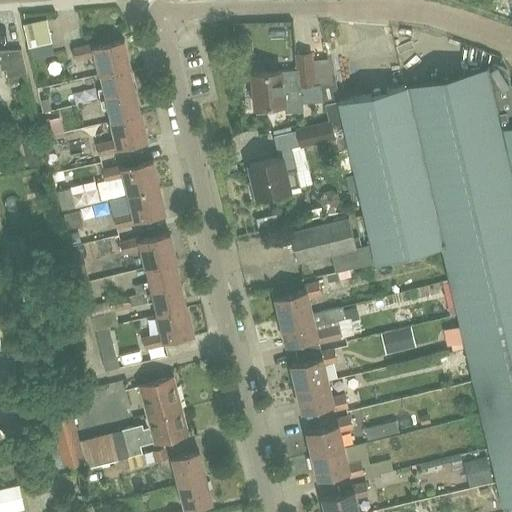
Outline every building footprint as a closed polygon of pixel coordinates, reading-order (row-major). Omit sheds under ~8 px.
[(47,18),(23,23),(26,34),(49,29),(47,18)] [(100,74),(101,74),(128,67),(130,67),(123,39),(95,46),(94,44),(74,48),(77,60),(95,55),(100,74)] [(0,50),(0,49),(0,70),(5,71),(9,85),(29,80),(21,49),(0,50)] [(297,54),(298,69),(252,73),(255,107),(285,105),(285,112),(303,110),(301,85),(313,84),(310,53),(297,54)] [(331,123),(335,138),(348,136),(352,152),(376,262),(442,246),(447,265),(503,507),(511,504),(511,84),(511,85),(508,71),(507,71),(506,69),(505,67),(503,66),(501,65),(499,64),(496,64),(494,64),(325,103),(330,123),(331,123)] [(128,67),(101,74),(105,88),(99,89),(101,98),(134,91),(128,67)] [(334,81),(333,81),(321,83),(325,101),(325,103),(338,100),(334,81)] [(101,98),(100,98),(102,106),(103,108),(109,107),(112,120),(139,114),(134,91),(101,98)] [(51,108),(49,97),(40,99),(43,110),(51,108)] [(141,114),(139,114),(112,120),(111,120),(115,140),(97,144),(99,155),(119,150),(119,148),(147,141),(141,114)] [(19,126),(29,167),(44,163),(34,122),(19,126)] [(331,123),(330,123),(298,130),(301,146),(333,139),(337,156),(352,152),(348,136),(335,138),(331,123)] [(67,145),(64,131),(44,135),(46,149),(67,145)] [(249,164),(253,181),(249,182),(252,197),(256,196),(257,198),(291,190),(290,188),(300,185),(297,169),(292,146),(280,149),(282,157),(249,164)] [(106,180),(97,182),(101,201),(110,199),(113,198),(129,194),(158,187),(152,160),(123,167),(122,165),(103,169),(106,180)] [(113,198),(110,199),(114,217),(117,228),(136,223),(136,220),(165,214),(158,187),(129,194),(113,198)] [(74,208),(74,207),(70,189),(58,191),(63,210),(63,211),(74,208)] [(345,211),(351,238),(370,234),(364,206),(345,211)] [(79,210),(64,214),(67,229),(83,226),(79,210)] [(324,219),(295,226),(298,240),(277,245),(268,247),(275,272),(317,262),(314,248),(331,244),(324,219)] [(145,268),(147,267),(174,261),(176,261),(169,233),(140,239),(140,237),(120,242),(123,253),(141,249),(145,268)] [(144,283),(134,285),(136,294),(129,296),(180,284),(174,261),(147,267),(150,281),(144,283)] [(327,282),(339,280),(337,272),(325,274),(327,282)] [(281,320),(312,313),(309,297),(321,294),(318,281),(304,284),(306,289),(275,297),(281,320)] [(129,296),(129,297),(109,301),(111,311),(131,306),(131,305),(148,301),(148,302),(155,300),(158,314),(185,308),(180,284),(129,296)] [(111,311),(109,301),(90,305),(93,318),(112,314),(111,311)] [(340,337),(338,325),(322,328),(321,324),(345,318),(342,306),(313,314),(312,313),(281,320),(286,344),(317,337),(318,342),(340,337)] [(185,308),(158,314),(157,314),(161,334),(143,338),(145,348),(165,344),(164,342),(193,335),(187,307),(185,308)] [(116,355),(108,325),(95,328),(103,358),(116,355)] [(411,325),(396,329),(401,349),(416,345),(411,325)] [(322,356),(298,362),(291,363),(297,387),(328,380),(324,363),(337,360),(334,348),(320,351),(322,356)] [(447,377),(464,376),(462,354),(445,356),(447,377)] [(148,419),(183,409),(174,376),(138,386),(147,419),(148,419)] [(328,380),(297,387),(302,411),(333,404),(334,409),(348,406),(345,393),(332,396),(328,380)] [(135,425),(123,429),(130,456),(142,452),(140,446),(189,433),(183,409),(148,419),(147,419),(149,426),(136,430),(135,425)] [(52,419),(58,442),(65,465),(84,460),(71,414),(52,419)] [(312,454),(344,447),(340,430),(353,427),(350,415),(336,418),(338,424),(307,431),(312,454)] [(122,458),(130,456),(123,429),(110,432),(118,459),(122,458)] [(152,450),(155,460),(169,457),(166,446),(152,450)] [(344,447),(312,454),(318,478),(349,471),(350,476),(364,473),(361,460),(348,463),(344,447)] [(178,483),(205,477),(199,451),(172,457),(178,483)] [(488,453),(464,459),(470,484),(494,478),(488,453)] [(205,477),(178,483),(185,509),(211,503),(205,477)] [(326,511),(359,511),(356,497),(369,494),(366,481),(352,485),(353,490),(323,497),(326,511)] [(12,511),(21,510),(16,486),(0,489),(0,507),(1,511),(12,511)]
